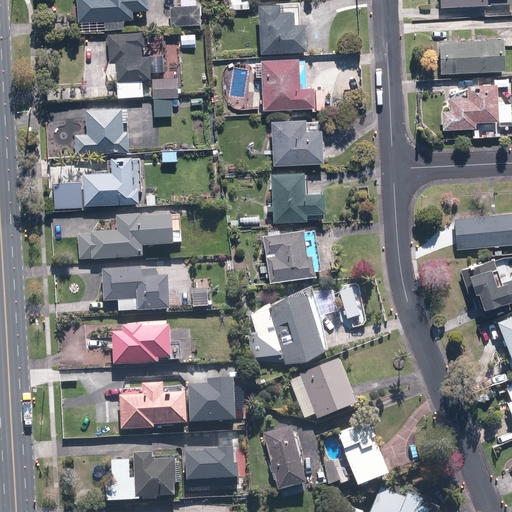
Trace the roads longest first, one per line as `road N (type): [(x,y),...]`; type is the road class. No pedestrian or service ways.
road 1 (residential): [(489,511),(407,302),(393,168)]
road 2 (primary): [(0,179),(17,511)]
road 3 (residential): [(393,168),(384,0)]
